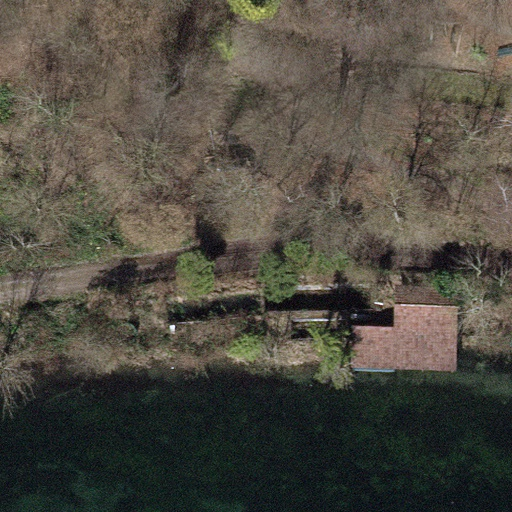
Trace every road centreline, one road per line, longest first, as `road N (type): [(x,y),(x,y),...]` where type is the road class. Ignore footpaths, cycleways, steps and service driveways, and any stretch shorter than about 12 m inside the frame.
road 1 (track): [(511,212),(337,149),(276,138),(237,151),(313,99),(362,81),(511,87)]
road 2 (track): [(511,265),(359,246),(173,262),(0,292)]
